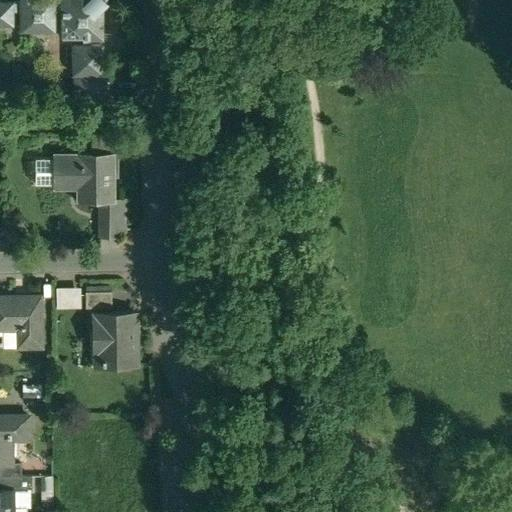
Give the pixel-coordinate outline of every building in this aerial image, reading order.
[(52,0),(20,0),(21,2),(21,10),(21,29),(53,29),(53,11),(53,1),(52,0)] [(60,0),(61,1),(61,11),(61,37),(83,37),(90,37),(101,37),(101,6),(105,1),(103,0),(60,0)] [(13,2),(0,1),(0,25),(13,25),(13,10),(13,2)] [(21,2),(13,2),(13,10),(21,10),(21,2)] [(83,45),(73,45),(73,73),(101,73),(101,45),(90,45),(83,45)] [(108,77),(73,77),(73,105),(108,105),(108,77)] [(118,133),(92,133),(92,152),(112,151),(112,154),(118,154),(118,133)] [(112,154),(112,151),(92,152),(78,152),(78,155),(53,155),(53,158),(35,159),(35,184),(53,184),(54,178),(78,178),(79,202),(100,202),(112,202),(112,201),(112,154)] [(112,202),(100,202),(100,235),(118,235),(118,230),(124,230),(124,201),(112,201),(112,202)] [(58,308),(84,308),(84,287),(58,287),(58,308)] [(111,292),(85,292),(86,308),(112,308),(111,292)] [(40,297),(0,297),(0,329),(18,330),(18,347),(41,347),(40,297)] [(136,313),(94,314),(95,366),(137,365),(136,313)] [(42,386),(24,386),(24,398),(42,398),(42,386)] [(31,417),(0,416),(0,464),(12,465),(12,463),(13,439),(31,440),(31,417)] [(12,463),(12,465),(0,464),(0,477),(21,477),(22,464),(12,463)] [(21,477),(0,477),(0,490),(12,491),(22,491),(21,477)] [(32,477),(21,477),(22,491),(30,491),(32,491),(32,477)] [(0,490),(0,511),(11,511),(12,508),(30,508),(30,491),(22,491),(12,491),(0,490)]
